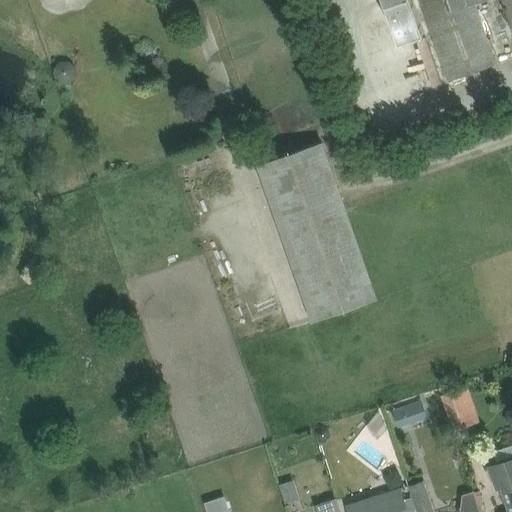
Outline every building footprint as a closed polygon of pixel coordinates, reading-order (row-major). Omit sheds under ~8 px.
[(511,0),(385,0),(400,42),(425,33),(413,0),(420,0),(449,81),(496,64),(475,4),(487,0),(503,0),(511,24),(511,0)] [(259,165),(307,302),(313,321),(377,299),(323,142),(259,165)] [(474,399),(454,400),(454,394),(446,394),(447,421),(475,420),(474,399)] [(408,424),(402,407),(393,410),(398,427),(408,424)] [(331,435),(329,428),(322,427),(317,432),(319,439),(326,440),(331,435)] [(511,509),(511,511),(511,444),(494,451),(498,464),(488,467),(495,487),(503,484),(511,509)] [(434,511),(424,480),(408,485),(416,511),(434,511)] [(409,511),(409,509),(402,487),(347,505),(348,511),(409,511)] [(481,511),(474,491),(463,495),(461,510),(461,511),(481,511)] [(208,499),(211,511),(228,511),(231,511),(226,494),(208,499)] [(317,509),(317,511),(340,511),(337,502),(336,498),(315,505),(317,509)]
